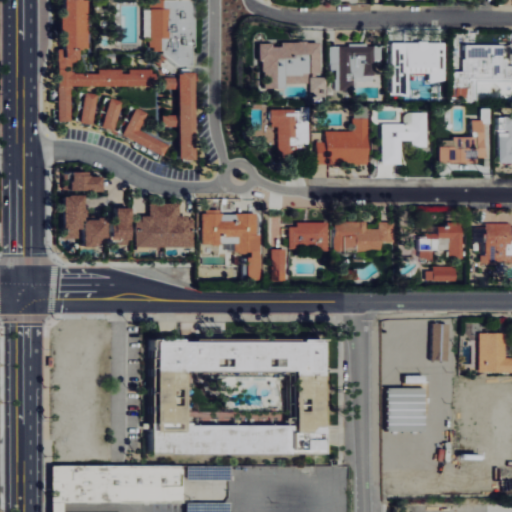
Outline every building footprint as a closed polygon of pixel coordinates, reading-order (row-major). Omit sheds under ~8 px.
[(66,0),(65,58),(79,58),(79,49),(87,47),(87,0),(66,0)] [(195,0),(150,0),(150,49),(169,49),(169,65),(195,65),(195,0)] [(392,42),(393,94),(410,94),(409,73),(430,73),(430,81),(446,81),(446,41),(392,42)] [(324,42),(263,42),(263,88),(287,88),(287,82),(311,83),(311,95),(323,95),(324,42)] [(511,43),(465,44),(465,71),(454,71),(454,99),(478,99),(478,82),(501,82),(501,97),(511,97),(511,82),(511,81),(511,43)] [(330,45),(330,70),(336,70),(335,89),(355,89),(355,80),(375,80),(375,45),(330,45)] [(181,159),(197,159),(195,72),(178,72),(181,159)] [(179,88),(179,77),(163,76),(163,88),(179,88)] [(97,94),(84,92),(81,122),(94,123),(97,94)] [(101,126),(113,131),(124,101),(112,97),(101,126)] [(123,135),(164,154),(170,143),(139,129),(147,113),(136,107),(123,135)] [(278,126),(279,157),(302,156),(302,144),(310,144),(310,120),(300,121),(300,108),(271,109),(272,126),(278,126)] [(382,123),(382,163),(401,163),(401,140),(412,140),(412,146),(427,146),(427,112),(405,112),(405,123),(382,123)] [(178,115),(163,115),(163,126),(178,126),(178,115)] [(368,117),(353,117),(353,130),(327,130),(327,140),(317,140),(317,163),(368,163),(368,117)] [(441,161),(476,161),(476,158),(485,158),(485,119),(467,119),(467,136),(441,136),(441,161)] [(71,190),(103,191),(103,176),(90,175),(90,172),(72,171),(71,190)] [(86,219),(86,195),(65,195),(65,238),(77,238),(77,229),(84,229),(84,245),(107,245),(107,219),(86,219)] [(136,220),(135,246),(193,247),(194,216),(179,216),(180,203),(150,203),(150,215),(142,215),(142,220),(136,220)] [(131,243),(131,206),(114,206),(113,243),(131,243)] [(202,213),(202,244),(227,244),(227,251),(248,251),(248,280),(261,280),(261,232),(257,232),(257,213),(202,213)] [(381,249),(381,228),(366,228),(366,220),(334,221),(334,250),(381,249)] [(391,222),(381,221),(381,236),(391,237),(391,222)] [(328,250),(327,222),(289,223),(290,248),(307,248),(307,251),(328,250)] [(511,222),(485,222),(485,262),(511,262),(511,261),(511,260),(511,222)] [(464,257),(463,226),(438,226),(438,234),(420,234),(420,258),(433,258),(433,249),(448,249),(448,257),(464,257)] [(272,248),(271,279),(286,280),(287,249),(272,248)] [(456,281),(457,267),(427,266),(426,279),(456,281)] [(480,372),(511,370),(511,355),(506,356),(506,332),(479,332),(480,372)] [(319,342),(319,453),(147,453),(147,342),(319,342)] [(52,466),(47,466),(47,511),(60,511),(60,506),(180,505),(180,465),(110,466),(52,466)]
